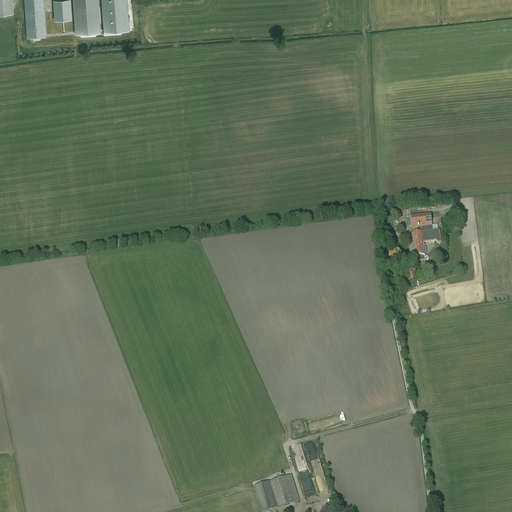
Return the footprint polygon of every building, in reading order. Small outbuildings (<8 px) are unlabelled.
[(0,0),(0,13),(14,13),(13,0),(0,0)] [(43,0),(25,0),(28,37),(46,36),(43,0)] [(54,21),(72,19),(70,0),(62,0),(53,1),(54,21)] [(128,0),(72,0),(76,35),(131,31),(128,0)] [(412,229),(432,227),(431,214),(410,217),(412,229)] [(419,233),(412,233),(415,257),(417,257),(417,262),(426,262),(423,244),(435,242),(439,245),(441,242),(440,230),(437,230),(437,225),(434,225),(433,227),(418,229),(419,233)] [(317,445),(309,448),(313,459),(321,456),(317,445)] [(297,450),(299,464),(307,462),(305,448),(297,450)] [(292,475),(254,487),(262,511),(265,511),(300,502),(292,475)]
